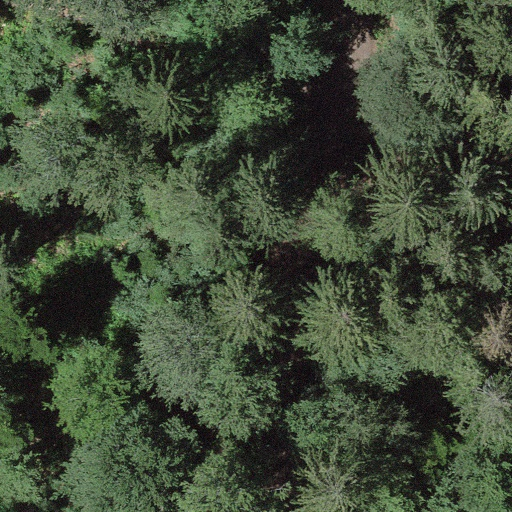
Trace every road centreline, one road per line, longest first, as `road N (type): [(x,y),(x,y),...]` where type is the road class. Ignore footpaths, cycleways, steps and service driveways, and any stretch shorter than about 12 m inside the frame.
road 1 (track): [(354,0),(288,400),(290,511)]
road 2 (track): [(343,90),(511,193)]
